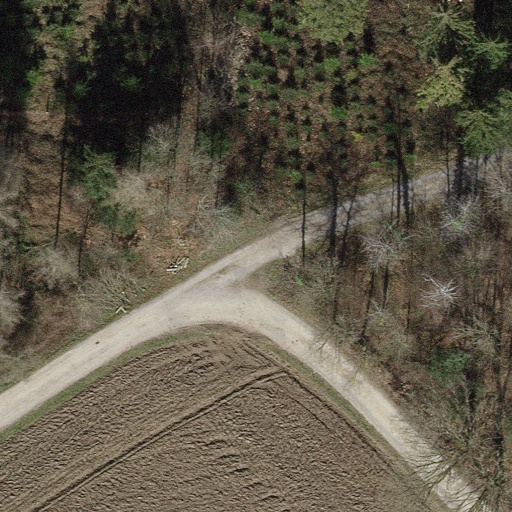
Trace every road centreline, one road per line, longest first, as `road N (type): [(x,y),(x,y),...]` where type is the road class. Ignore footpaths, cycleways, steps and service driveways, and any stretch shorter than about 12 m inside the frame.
road 1 (track): [(476,511),(318,353),(209,282),(0,413)]
road 2 (track): [(511,154),(342,215),(209,282)]
